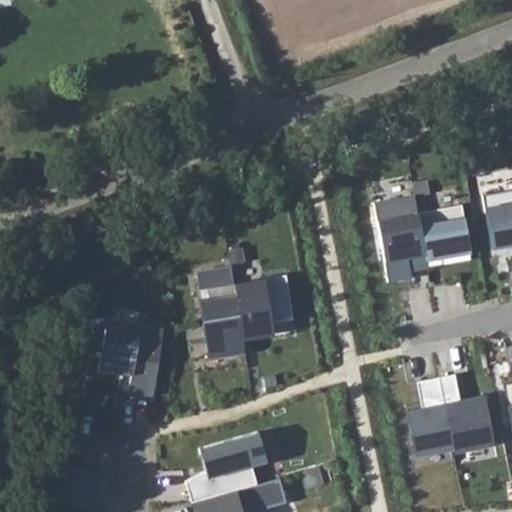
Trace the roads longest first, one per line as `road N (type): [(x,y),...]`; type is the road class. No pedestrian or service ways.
road 1 (unclassified): [(511,29),(0,217)]
road 2 (residential): [(511,318),(355,348)]
